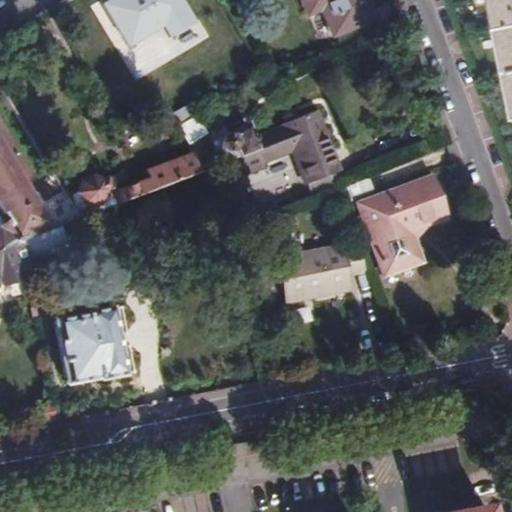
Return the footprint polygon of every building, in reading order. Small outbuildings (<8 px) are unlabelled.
[(202,0),(152,0),(131,13),(154,49),(210,14),(202,0)] [(370,0),(304,0),(310,13),(325,6),(336,32),(377,14),(370,0)] [(511,0),(489,0),(511,117),(511,0)] [(230,19),(224,8),(210,16),(216,26),(230,19)] [(150,95),(155,103),(172,128),(191,116),(187,110),(186,110),(170,83),(150,95)] [(191,116),(172,128),(179,136),(186,143),(202,135),(191,116)] [(242,125),(206,143),(218,163),(225,202),(238,195),(235,178),(262,165),(254,148),(242,125)] [(271,140),(254,148),(262,165),(279,157),(271,140)] [(125,199),(202,169),(195,150),(152,166),(154,174),(120,187),(125,199)] [(0,246),(16,240),(49,228),(0,151),(0,211),(7,223),(0,225),(0,246)] [(62,195),(64,197),(76,217),(109,205),(105,194),(108,185),(104,174),(93,170),(81,176),(78,188),(62,195)] [(427,179),(353,205),(380,277),(417,265),(409,241),(419,229),(442,222),(427,179)] [(281,192),(236,211),(241,223),(286,204),(281,192)] [(76,217),(64,197),(54,201),(66,222),(76,217)] [(49,228),(16,240),(22,272),(66,259),(55,226),(49,228)] [(16,240),(0,246),(0,288),(8,286),(7,282),(23,277),(22,272),(16,240)] [(362,273),(351,241),(269,258),(279,304),(350,289),(347,276),(362,273)] [(125,300),(68,311),(80,374),(138,363),(125,300)] [(389,414),(359,420),(362,435),(393,429),(389,414)] [(47,482),(17,488),(20,503),(51,497),(47,482)]
